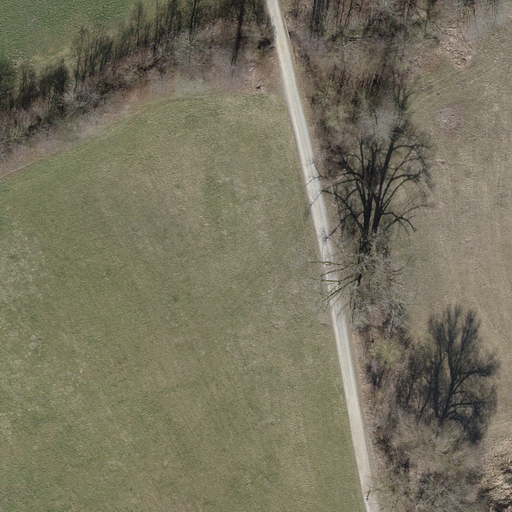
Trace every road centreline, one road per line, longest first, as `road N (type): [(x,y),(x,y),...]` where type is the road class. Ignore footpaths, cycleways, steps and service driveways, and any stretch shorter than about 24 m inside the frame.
road 1 (track): [(380,511),(286,83)]
road 2 (track): [(0,168),(171,94),(286,83)]
